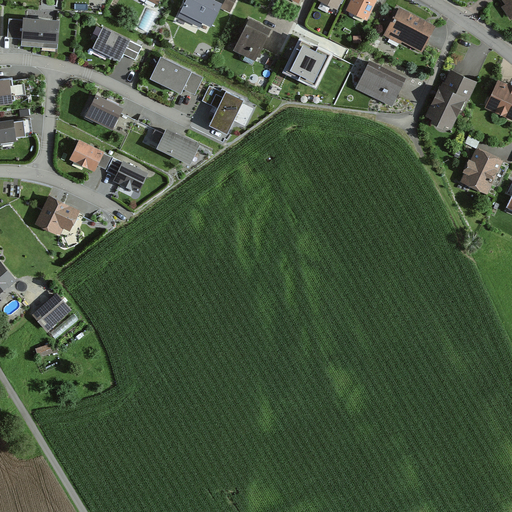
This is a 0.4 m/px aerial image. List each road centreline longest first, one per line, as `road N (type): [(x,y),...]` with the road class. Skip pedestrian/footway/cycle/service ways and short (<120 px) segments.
road 1 (residential): [(0,371),(83,511)]
road 2 (residential): [(186,123),(56,64)]
